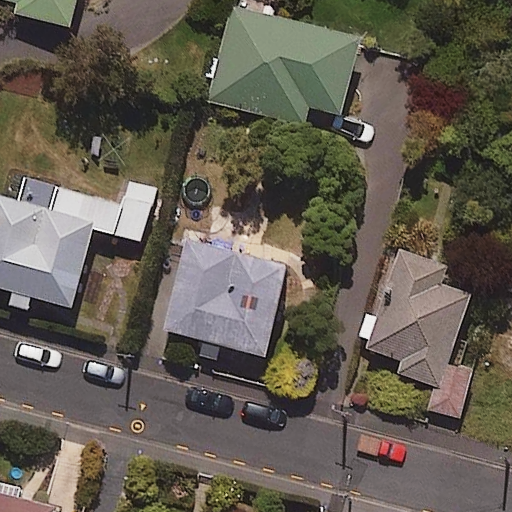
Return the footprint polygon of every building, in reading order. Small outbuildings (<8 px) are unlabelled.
[(12,0),(10,11),(67,25),(72,0),(12,0)] [(267,14),(270,0),(231,0),(206,100),(302,124),(307,104),(338,112),(357,37),(267,14)] [(120,203),(19,178),(13,200),(0,197),(0,288),(15,293),(11,308),(26,312),(30,296),(71,306),(90,226),(139,238),(152,185),(126,178),(120,203)] [(284,262),(183,237),(161,329),(262,354),(284,262)] [(440,263),(392,250),(360,363),(435,385),(429,408),(459,417),(472,370),(445,363),(466,290),(435,282),(440,263)] [(52,511),(53,508),(0,494),(0,511),(52,511)]
